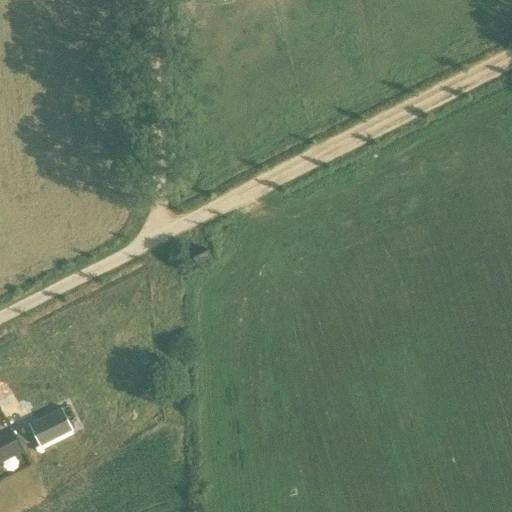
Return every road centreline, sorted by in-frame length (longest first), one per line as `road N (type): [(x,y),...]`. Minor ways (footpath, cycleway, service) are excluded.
road 1 (track): [(185,224),(511,59)]
road 2 (unclassified): [(0,318),(185,224)]
road 3 (track): [(161,235),(172,421)]
